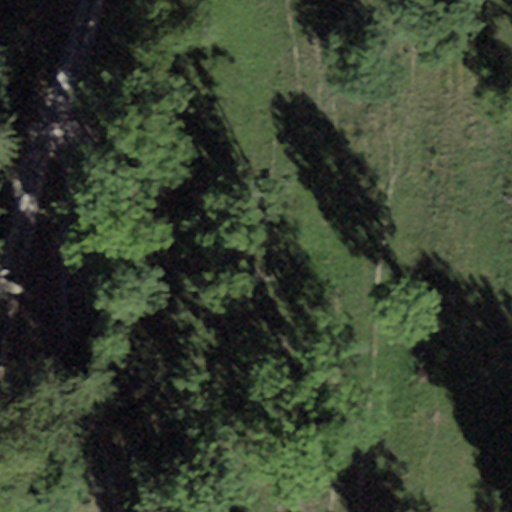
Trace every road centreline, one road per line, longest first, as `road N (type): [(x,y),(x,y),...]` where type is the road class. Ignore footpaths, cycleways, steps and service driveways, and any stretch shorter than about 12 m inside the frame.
road 1 (track): [(84,0),(75,106),(113,511)]
road 2 (track): [(0,193),(67,0)]
